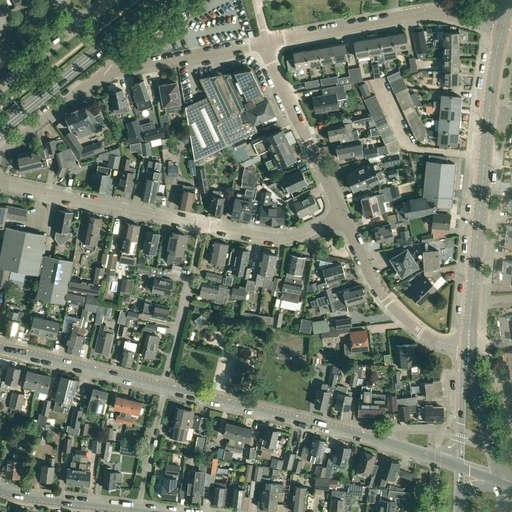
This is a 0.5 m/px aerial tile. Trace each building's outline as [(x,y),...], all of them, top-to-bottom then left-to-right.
[(415,47),(421,46),(419,32),(413,33),(415,47)] [(405,33),(392,35),(395,51),(408,49),(405,33)] [(434,46),(443,46),(459,47),(459,34),(443,33),(443,40),(435,40),(434,46)] [(392,35),(379,38),(382,53),(383,57),(383,60),(396,58),(395,51),(392,35)] [(379,38),(367,40),(370,56),(376,54),(377,58),(383,57),(382,53),(379,38)] [(367,40),(354,42),(356,58),(370,56),(367,40)] [(344,44),(331,46),(334,62),(347,60),(344,44)] [(321,64),(334,62),(331,46),(318,49),(321,64)] [(458,59),(459,47),(443,46),(442,59),(458,59)] [(321,64),(318,49),(306,51),(309,67),(321,64)] [(294,59),(286,61),(288,70),(296,69),(309,67),(306,51),(293,53),(294,59)] [(408,59),(411,73),(417,71),(414,58),(408,59)] [(458,72),(458,59),(442,59),(442,72),(458,72)] [(377,65),(371,66),(374,79),(380,78),(377,65)] [(359,68),(353,69),(356,83),(362,81),(359,68)] [(250,69),(232,73),(238,86),(257,83),(250,69)] [(356,83),(353,69),(348,70),(350,84),(356,83)] [(386,77),(389,83),(402,77),(399,71),(386,77)] [(433,71),(433,77),(442,77),(442,85),(458,85),(458,72),(442,72),(433,71)] [(265,101),(257,83),(238,86),(232,73),(199,79),(208,97),(185,108),(194,161),(226,146),(233,143),(244,138),(257,132),(253,125),(274,115),(267,100),(265,101)] [(389,83),(391,88),(404,82),(402,77),(389,83)] [(318,80),(304,82),(305,89),(319,86),(318,80)] [(136,86),(132,87),(135,96),(133,96),(139,111),(153,106),(149,97),(143,81),(135,84),(136,86)] [(404,82),(391,88),(394,94),(407,88),(404,82)] [(162,86),(160,86),(162,97),(161,99),(161,103),(163,104),(164,106),(165,106),(166,113),(180,110),(179,103),(180,103),(176,83),(167,85),(166,84),(164,85),(162,85),(162,86)] [(364,83),(359,86),(364,97),(370,94),(364,83)] [(314,98),(317,112),(336,109),(335,101),(346,98),(343,85),(327,88),(328,95),(314,98)] [(394,94),(397,99),(409,94),(407,88),(394,94)] [(111,93),(110,93),(113,109),(114,114),(128,112),(126,106),(127,106),(125,99),(124,99),(122,91),(117,92),(116,91),(114,91),(112,91),(111,93)] [(397,99),(399,105),(411,99),(409,94),(397,99)] [(364,100),(366,106),(377,101),(375,95),(364,100)] [(433,101),(433,108),(440,109),(460,110),(461,97),(441,96),(441,102),(433,101)] [(414,105),(411,99),(399,105),(402,110),(414,105)] [(369,111),(380,106),(377,101),(366,106),(369,111)] [(91,133),(91,131),(98,128),(96,122),(89,105),(65,115),(72,132),(75,130),(79,138),(91,133)] [(402,110),(404,116),(416,110),(414,105),(402,110)] [(382,112),(380,106),(369,111),(370,113),(371,117),(382,112)] [(440,109),(439,121),(459,123),(460,110),(440,109)] [(404,116),(407,121),(419,116),(416,110),(404,116)] [(372,119),(373,120),(374,122),(385,117),(382,112),(371,117),(372,119)] [(370,113),(353,117),(354,123),(372,119),(371,117),(370,113)] [(421,121),(419,116),(407,121),(409,127),(421,121)] [(387,123),(385,117),(374,122),(376,126),(376,128),(387,123)] [(144,139),(136,119),(125,123),(128,130),(127,131),(129,142),(144,139)] [(458,134),(459,123),(439,121),(438,132),(458,134)] [(390,128),(387,123),(376,128),(377,128),(379,133),(390,128)] [(169,124),(162,125),(164,137),(171,136),(169,124)] [(353,140),(359,139),(357,130),(351,131),(350,124),(343,125),(343,124),(327,128),(331,141),(340,139),(340,143),(353,140)] [(413,135),(425,129),(423,124),(411,130),(413,135)] [(156,128),(144,132),(146,141),(163,137),(161,127),(156,128)] [(372,138),(380,136),(379,133),(377,128),(371,130),(372,138)] [(392,134),(390,128),(379,133),(380,136),(381,139),(392,134)] [(425,129),(413,135),(416,141),(428,135),(426,131),(425,129)] [(258,155),(261,153),(263,158),(289,146),(281,130),(265,137),(266,138),(253,144),(258,155)] [(438,132),(426,131),(428,135),(428,136),(428,137),(434,137),(438,137),(437,144),(439,144),(445,145),(456,146),(458,134),(438,132)] [(381,139),(384,144),(395,139),(392,134),(381,139)] [(186,135),(183,136),(181,138),(182,141),(184,143),(187,143),(189,140),(189,137),(186,135)] [(244,138),(233,143),(236,149),(247,144),(244,138)] [(384,144),(385,147),(386,150),(397,145),(395,139),(384,144)] [(46,149),(43,149),(38,151),(38,150),(17,155),(20,164),(46,158),(49,157),(48,154),(61,150),(59,140),(54,141),(45,143),(46,149)] [(76,140),(68,145),(79,161),(96,155),(91,145),(82,148),(76,140)] [(140,143),(142,154),(151,153),(149,142),(140,143)] [(337,149),(334,149),(335,155),(338,155),(339,159),(353,156),(363,155),(360,143),(351,144),(336,147),(337,149)] [(400,150),(397,145),(386,150),(389,155),(400,150)] [(263,158),(265,162),(269,170),(279,166),(279,167),(295,159),(289,146),(263,158)] [(376,147),(364,150),(365,158),(378,156),(376,147)] [(389,156),(389,155),(386,150),(385,147),(380,148),(382,155),(384,154),(384,157),(389,156)] [(57,166),(54,173),(62,176),(66,167),(62,151),(54,153),(57,166)] [(398,155),(383,157),(385,165),(400,162),(398,155)] [(114,156),(113,158),(112,166),(120,168),(121,157),(114,156)] [(46,158),(20,164),(22,173),(42,169),(42,168),(48,167),(46,158)] [(135,174),(128,172),(130,161),(123,159),(120,171),(117,188),(131,191),(135,174)] [(433,205),(449,206),(451,206),(455,164),(446,163),(428,162),(427,161),(425,178),(424,189),(423,199),(432,197),(433,205)] [(153,173),(148,201),(155,202),(156,201),(161,202),(163,193),(157,191),(159,182),(160,175),(159,174),(161,165),(162,163),(156,162),(155,163),(153,173)] [(350,183),(380,171),(377,163),(372,165),(371,163),(354,170),(355,172),(347,175),(350,183)] [(168,170),(168,176),(177,177),(177,170),(177,165),(168,165),(168,170)] [(110,170),(105,169),(105,167),(98,166),(98,168),(97,168),(96,173),(93,189),(94,189),(95,191),(98,191),(100,190),(105,191),(107,183),(108,183),(110,176),(109,176),(110,170)] [(196,170),(199,193),(208,192),(205,168),(196,170)] [(247,182),(246,188),(251,189),(252,183),(254,184),(259,179),(249,171),(247,182)] [(306,184),(300,171),(283,179),(278,181),(281,187),(284,193),(289,191),(289,192),(290,191),(291,193),(296,190),(296,189),(306,184)] [(384,178),(380,171),(350,183),(354,192),(362,188),(363,190),(379,183),(378,180),(384,178)] [(148,201),(153,173),(147,172),(145,179),(141,199),(148,201)] [(273,179),(264,184),(269,188),(275,185),(273,179)] [(182,185),(181,190),(178,207),(191,210),(195,193),(194,193),(195,188),(182,185)] [(400,196),(398,185),(378,190),(379,195),(375,196),(375,195),(361,199),(366,217),(369,216),(369,217),(371,217),(371,216),(380,214),(380,213),(385,212),(383,202),(396,199),(395,197),(400,196)] [(208,208),(208,212),(210,212),(211,214),(218,215),(219,214),(221,214),(223,204),(224,204),(225,200),(224,199),(225,193),(213,190),(212,196),(211,196),(209,208),(208,208)] [(269,205),(271,192),(260,190),(258,203),(269,205)] [(240,219),(245,195),(237,193),(236,199),(235,199),(232,216),(234,217),(234,218),(240,219)] [(245,195),(240,219),(245,220),(246,219),(248,220),(252,202),(251,202),(252,196),(245,195)] [(312,196),(294,205),(299,217),(318,208),(312,196)] [(432,197),(423,199),(405,203),(404,204),(404,207),(405,213),(398,214),(399,220),(433,214),(435,213),(433,205),(432,197)] [(449,206),(433,205),(435,213),(433,214),(432,227),(449,228),(450,214),(448,214),(449,206)] [(6,207),(0,206),(0,227),(2,228),(5,216),(10,217),(9,218),(23,221),(25,210),(6,206),(6,207)] [(268,207),(261,207),(260,222),(267,223),(266,223),(276,224),(276,223),(282,224),(283,208),(276,208),(268,207)] [(57,210),(54,230),(54,233),(55,233),(54,238),(59,244),(59,245),(65,241),(70,238),(71,234),(68,233),(72,213),(65,212),(57,210)] [(95,245),(96,241),(97,235),(98,235),(101,219),(88,216),(85,232),(83,232),(81,242),(86,243),(86,246),(87,247),(91,248),(93,247),(94,244),(95,245)] [(120,255),(118,262),(124,263),(135,266),(137,259),(137,258),(133,257),(134,255),(135,251),(134,251),(135,248),(136,242),(139,226),(126,224),(124,233),(123,232),(121,239),(123,239),(124,239),(123,245),(122,249),(121,249),(120,255)] [(389,225),(374,229),(377,243),(393,238),(390,226),(390,225),(389,225)] [(45,236),(5,228),(0,254),(0,267),(37,275),(45,236)] [(396,240),(397,248),(413,245),(411,237),(409,237),(407,231),(400,232),(401,239),(396,240)] [(159,234),(147,232),(143,251),(155,254),(159,234)] [(173,262),(178,234),(170,233),(167,252),(167,253),(165,261),(173,262)] [(178,234),(173,262),(173,260),(177,261),(176,263),(180,264),(182,255),(182,256),(186,236),(178,234)] [(420,237),(422,244),(434,242),(432,235),(420,237)] [(228,245),(212,242),(208,262),(224,265),(228,245)] [(231,251),(228,264),(233,265),(235,265),(234,271),(242,273),(241,277),(248,278),(250,268),(246,267),(249,252),(243,250),(242,249),(239,248),(238,249),(236,249),(236,252),(231,251)] [(420,259),(424,264),(423,252),(417,253),(416,250),(409,254),(407,250),(402,251),(400,254),(391,260),(389,261),(393,267),(395,266),(401,262),(403,264),(406,262),(407,264),(413,261),(414,263),(420,259)] [(424,264),(424,271),(439,268),(438,251),(423,252),(424,264)] [(106,268),(105,274),(113,275),(114,269),(115,269),(118,254),(108,253),(106,268)] [(261,253),(257,273),(255,285),(262,286),(264,280),(269,254),(261,253)] [(277,256),(269,254),(264,280),(271,281),(272,276),(273,276),(277,256)] [(288,301),(293,279),(297,257),(289,255),(286,272),(285,278),(284,282),(280,299),(288,301)] [(44,256),(36,297),(64,303),(73,262),(44,256)] [(305,258),(297,257),(293,279),(288,301),(297,303),(299,295),(301,285),(299,285),(300,281),(301,275),(305,258)] [(316,259),(315,260),(326,262),(325,269),(322,270),(326,282),(317,285),(319,290),(319,291),(335,286),(333,280),(345,277),(343,268),(343,266),(335,264),(336,264),(316,259)] [(395,266),(396,268),(401,277),(410,272),(414,271),(416,268),(417,267),(418,269),(422,267),(424,271),(424,264),(420,259),(414,263),(413,261),(407,264),(406,262),(403,264),(401,262),(395,266)] [(511,261),(503,261),(502,272),(511,273),(511,261)] [(172,265),(171,272),(180,274),(181,268),(172,265)] [(150,268),(138,266),(137,272),(149,275),(150,268)] [(9,270),(0,268),(0,288),(6,290),(9,270)] [(441,276),(439,268),(424,271),(424,275),(424,276),(425,276),(408,293),(419,304),(436,288),(432,284),(441,276)] [(96,269),(94,282),(101,283),(104,270),(96,269)] [(8,285),(22,289),(25,274),(11,271),(8,285)] [(511,284),(511,273),(502,272),(501,283),(511,284)] [(220,276),(207,274),(205,280),(219,282),(220,276)] [(146,291),(169,296),(172,281),(149,276),(146,291)] [(274,277),(271,295),(277,296),(281,279),(274,277)] [(70,279),(67,289),(78,292),(78,291),(98,295),(100,285),(93,283),(88,283),(86,282),(81,281),(70,279)] [(132,281),(123,279),(121,293),(129,295),(132,281)] [(218,287),(203,283),(200,296),(215,300),(215,302),(222,304),(224,296),(227,297),(228,290),(218,287)] [(309,293),(319,290),(317,285),(317,284),(307,287),(309,293)] [(316,297),(319,306),(363,293),(360,285),(342,291),(336,293),(337,297),(333,298),(332,294),(330,288),(322,290),(324,295),(316,297)] [(232,290),(230,298),(243,300),(245,291),(232,289),(232,290)] [(65,303),(83,307),(85,294),(67,290),(65,303)] [(363,293),(319,306),(321,313),(328,312),(336,309),(346,306),(347,306),(365,301),(363,293)] [(84,310),(96,312),(99,296),(86,294),(84,310)] [(141,313),(149,315),(153,316),(166,319),(169,307),(144,301),(141,313)] [(98,304),(96,313),(103,315),(109,316),(111,307),(98,304)] [(18,314),(8,311),(6,319),(2,335),(16,338),(20,322),(21,323),(23,313),(18,312),(18,314)] [(139,314),(128,312),(127,318),(137,321),(139,314)] [(260,315),(242,312),(241,319),(259,322),(260,315)] [(280,326),(283,313),(275,312),(272,325),(280,326)] [(204,319),(200,315),(193,320),(197,324),(204,319)] [(511,315),(499,317),(500,328),(511,326),(511,315)] [(43,335),(46,320),(34,317),(30,332),(43,335)] [(73,317),(71,325),(69,333),(65,349),(72,351),(80,320),(80,319),(73,317)] [(352,327),(350,318),(335,320),(336,329),(352,327)] [(46,320),(43,335),(55,338),(59,323),(46,320)] [(80,320),(72,351),(80,353),(82,343),(84,344),(86,337),(84,337),(83,336),(85,329),(83,329),(85,321),(80,320)] [(155,325),(145,323),(144,329),(154,331),(155,325)] [(101,325),(95,351),(108,354),(112,334),(114,330),(110,329),(109,333),(105,332),(107,328),(107,327),(101,325)] [(127,327),(120,325),(118,335),(125,337),(127,327)] [(511,326),(500,328),(501,339),(503,339),(504,346),(511,344),(511,326)] [(339,335),(350,334),(350,327),(336,329),(314,332),(316,346),(323,345),(323,342),(339,340),(339,335)] [(357,333),(350,334),(352,350),(359,350),(367,349),(365,332),(357,333)] [(158,337),(147,334),(142,355),(153,358),(158,337)] [(125,340),(122,349),(119,363),(131,366),(134,352),(137,343),(125,340)] [(403,370),(410,369),(411,373),(419,373),(418,365),(417,346),(415,344),(395,346),(397,367),(398,367),(398,368),(403,368),(403,370)] [(251,352),(241,349),(239,357),(249,359),(251,352)] [(511,351),(502,352),(502,353),(503,353),(505,368),(503,369),(511,367),(511,351)] [(244,364),(238,363),(238,365),(237,365),(233,382),(247,385),(248,383),(249,383),(250,377),(249,376),(251,369),(244,367),(244,364)] [(317,381),(314,396),(317,397),(315,406),(325,409),(328,396),(333,397),(336,387),(334,386),(338,366),(328,364),(326,372),(330,373),(330,374),(328,384),(317,381)] [(9,366),(5,382),(1,381),(0,385),(0,389),(9,392),(10,388),(15,389),(16,385),(20,369),(9,366)] [(509,369),(510,384),(511,384),(511,367),(503,369),(504,369),(509,369)] [(23,389),(35,391),(39,374),(28,371),(23,389)] [(51,377),(39,374),(35,391),(33,395),(38,396),(39,392),(46,394),(51,377)] [(358,376),(352,374),(349,386),(355,387),(358,376)] [(56,400),(55,405),(64,408),(68,409),(70,403),(71,397),(72,397),(76,381),(62,377),(57,393),(58,393),(56,400)] [(442,396),(440,381),(440,380),(432,380),(432,382),(420,384),(421,398),(442,396)] [(360,399),(359,416),(360,416),(360,417),(365,417),(365,416),(368,416),(369,394),(371,394),(371,388),(366,388),(366,386),(362,385),(361,394),(361,399),(360,399)] [(108,393),(93,389),(88,409),(103,412),(108,393)] [(15,408),(18,394),(13,392),(9,407),(15,408)] [(351,397),(338,393),(335,409),(347,412),(351,397)] [(24,395),(18,394),(15,408),(21,409),(24,395)] [(369,394),(368,416),(371,416),(371,417),(376,418),(376,416),(378,417),(379,404),(384,404),(385,395),(371,394),(369,394)] [(387,395),(388,411),(397,410),(395,394),(387,395)] [(116,397),(113,409),(120,410),(119,416),(125,417),(126,412),(129,400),(116,397)] [(416,397),(396,400),(397,408),(417,405),(416,397)] [(41,415),(47,416),(50,401),(44,400),(42,414),(41,415)] [(129,400),(126,412),(139,414),(141,403),(129,400)] [(417,405),(397,408),(399,420),(409,419),(408,413),(418,412),(418,414),(425,414),(425,421),(442,421),(442,408),(432,408),(432,406),(425,406),(425,408),(421,408),(421,406),(418,406),(418,405),(417,405)] [(189,421),(194,416),(194,413),(191,412),(191,411),(175,408),(173,419),(179,420),(180,419),(189,421)] [(41,415),(42,414),(39,414),(36,426),(45,427),(47,416),(41,415)] [(80,416),(73,415),(71,427),(78,429),(80,416)] [(194,416),(191,428),(198,430),(201,417),(194,416)] [(201,417),(198,430),(205,431),(208,419),(201,417)] [(185,440),(189,421),(180,419),(179,420),(173,419),(172,423),(169,437),(185,440)] [(88,424),(81,423),(79,434),(86,435),(88,424)] [(225,449),(230,450),(229,452),(232,453),(239,427),(226,424),(223,436),(229,437),(228,443),(227,443),(225,449)] [(239,427),(232,453),(235,453),(240,455),(241,453),(242,447),(240,446),(241,440),(249,442),(252,430),(239,427)] [(272,430),(266,429),(264,438),(262,437),(260,444),(262,444),(260,450),(272,453),(274,447),(275,448),(278,432),(277,431),(276,429),(273,429),(272,430)] [(200,436),(197,448),(203,449),(206,437),(200,436)] [(70,453),(72,439),(64,438),(62,452),(70,453)] [(326,442),(313,439),(311,449),(303,448),(301,458),(319,463),(321,457),(322,457),(326,442)] [(93,440),(92,452),(100,453),(101,441),(93,440)] [(106,459),(110,442),(103,440),(100,458),(106,459)] [(130,445),(128,455),(136,456),(138,446),(130,445)] [(81,451),(77,485),(78,485),(79,486),(82,487),(83,485),(88,486),(90,471),(87,471),(88,464),(87,464),(87,458),(85,458),(85,457),(86,451),(86,447),(81,446),(81,451)] [(332,466),(339,468),(344,469),(345,464),(346,465),(350,449),(348,448),(348,447),(344,446),(343,447),(337,446),(335,455),(334,455),(333,461),(332,466)] [(26,449),(16,448),(15,454),(13,453),(12,461),(7,460),(5,477),(18,478),(21,462),(20,462),(21,455),(25,455),(26,449)] [(246,457),(246,458),(254,459),(255,450),(252,449),(253,448),(247,448),(246,457)] [(68,469),(66,484),(71,484),(72,486),(75,486),(76,485),(77,485),(81,451),(76,450),(75,456),(73,456),(72,462),(71,462),(70,469),(68,469)] [(285,452),(282,467),(291,470),(295,454),(285,452)] [(362,452),(356,471),(368,475),(365,485),(371,487),(374,476),(370,474),(375,457),(362,452)] [(54,459),(49,458),(48,466),(42,466),(40,481),(42,481),(42,482),(46,483),(47,482),(51,482),(53,467),(54,459)] [(216,474),(218,459),(208,458),(206,473),(216,474)] [(188,470),(187,482),(186,483),(187,483),(185,499),(185,500),(199,501),(198,501),(199,494),(203,494),(207,460),(200,459),(198,471),(188,470)] [(301,462),(294,460),(292,471),(298,472),(301,462)] [(378,469),(374,483),(384,486),(387,478),(394,481),(400,464),(387,460),(384,470),(378,469)] [(243,480),(250,481),(253,465),(245,463),(243,480)] [(179,466),(166,465),(165,474),(178,475),(179,466)] [(254,465),(252,479),(261,480),(263,482),(263,485),(262,491),(260,508),(268,509),(271,482),(269,482),(269,478),(261,477),(263,466),(254,465)] [(316,475),(324,477),(326,468),(318,466),(316,475)] [(103,471),(102,487),(107,488),(108,490),(112,490),(112,489),(115,489),(116,482),(121,482),(122,473),(116,473),(111,472),(111,467),(104,467),(103,471)] [(176,479),(164,478),(163,485),(161,497),(175,498),(177,487),(175,486),(176,479)] [(329,480),(316,478),(315,489),(328,491),(329,480)] [(271,482),(268,509),(275,510),(277,492),(277,491),(282,492),(283,485),(279,484),(279,483),(271,482)] [(226,484),(214,483),(214,487),(213,487),(211,502),(223,504),(224,496),(225,496),(226,488),(225,488),(226,484)] [(237,490),(232,489),(230,505),(243,506),(245,486),(238,485),(237,490)] [(303,511),(306,488),(293,486),(292,501),(290,501),(289,506),(291,506),(291,511),(294,511),(303,511)] [(380,493),(380,494),(379,500),(377,511),(385,511),(388,490),(378,489),(377,493),(380,493)] [(410,493),(388,490),(385,511),(394,511),(395,502),(395,498),(409,500),(410,493)] [(331,499),(329,511),(342,511),(344,502),(349,503),(350,493),(332,491),(331,499)]
